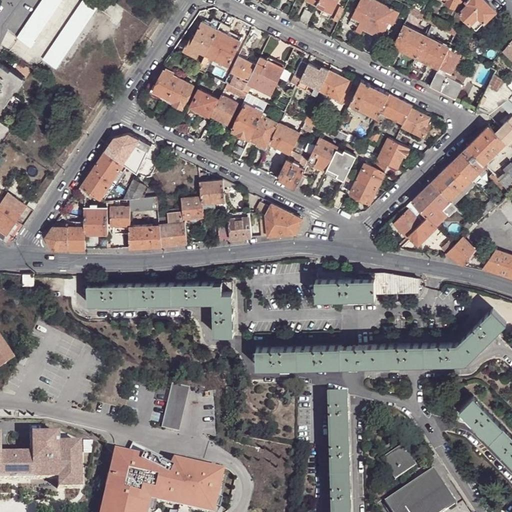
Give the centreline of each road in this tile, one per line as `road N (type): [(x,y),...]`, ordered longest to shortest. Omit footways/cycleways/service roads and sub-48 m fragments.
road 1 (residential): [(233,0),(463,119),(459,136),(367,222),(341,227)]
road 2 (residential): [(18,255),(135,260),(339,247)]
road 3 (residential): [(341,227),(117,111)]
road 4 (residential): [(339,247),(511,286)]
road 5 (residential): [(18,255),(117,111)]
road 6 (residential): [(117,111),(192,0)]
